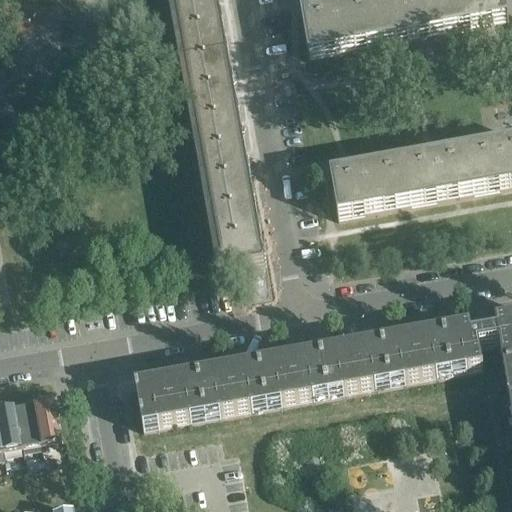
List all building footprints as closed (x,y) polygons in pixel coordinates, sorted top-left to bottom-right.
[(214,258),(216,269),(215,269),(217,281),(265,272),(216,0),(172,0),(219,257),(214,258)] [(444,37),(437,0),(424,0),(411,2),(410,0),(404,0),(400,1),(401,4),(375,9),(382,48),(444,37)] [(437,0),(444,37),(482,30),(508,26),(503,0),(437,0)] [(382,48),(375,9),(339,15),(338,12),(328,14),(329,17),(303,22),(302,20),(301,20),(309,64),(310,63),(310,61),(382,48)] [(466,159),(474,198),(511,191),(511,149),(503,151),(503,149),(492,151),(493,154),(466,159)] [(404,170),(411,210),(474,198),(466,159),(440,164),(440,160),(429,162),(430,166),(404,170)] [(339,223),(411,210),(404,170),(368,177),(367,173),(357,175),(358,179),(332,183),(331,181),(330,181),(338,225),(339,225),(339,223)] [(497,336),(500,350),(502,362),(511,360),(511,325),(496,328),(497,336)] [(483,376),(479,353),(500,350),(497,336),(472,340),(470,333),(440,338),(448,382),(483,376)] [(387,393),(417,387),(448,382),(440,338),(379,349),(387,393)] [(326,404),(356,398),(387,393),(379,349),(318,360),(326,404)] [(265,415),(296,409),(326,404),(318,360),(257,371),(265,415)] [(511,360),(502,362),(511,419),(511,360)] [(205,426),(235,420),(265,415),(257,371),(197,382),(205,426)] [(144,437),(174,431),(205,426),(197,382),(136,393),(144,437)] [(54,407),(35,410),(42,451),(62,448),(54,407)] [(35,410),(15,414),(23,455),(42,451),(35,410)] [(15,414),(0,416),(0,439),(3,458),(23,455),(15,414)]
